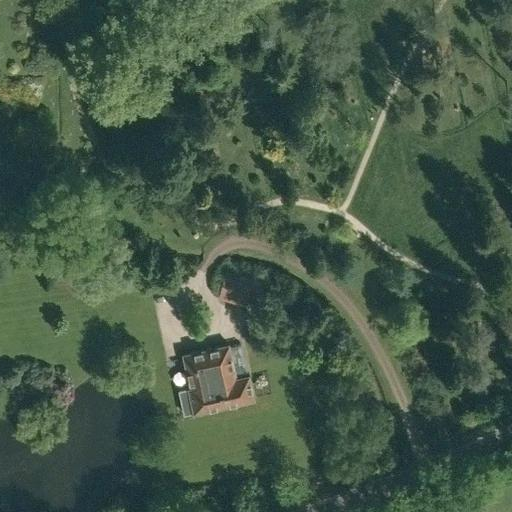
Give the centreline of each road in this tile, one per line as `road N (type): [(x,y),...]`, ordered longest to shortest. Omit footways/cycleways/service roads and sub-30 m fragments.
road 1 (track): [(418,470),(393,381),(371,339),(322,285),(273,251),(240,244),(214,254),(194,290)]
road 2 (unclassified): [(304,511),(511,435)]
